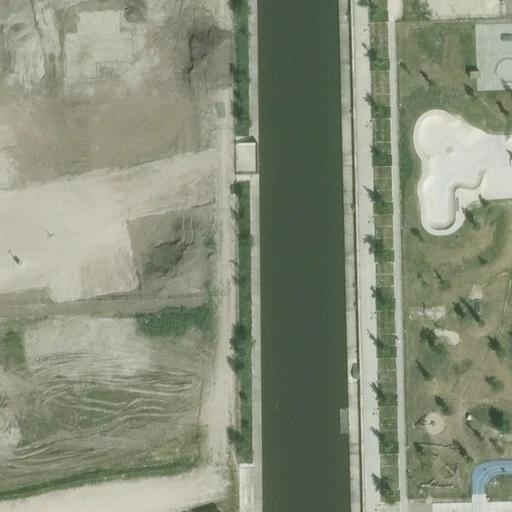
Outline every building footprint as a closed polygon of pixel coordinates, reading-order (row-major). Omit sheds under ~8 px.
[(25,0),(0,0),(0,13),(3,32),(29,27),(31,27),(25,0)] [(149,0),(139,2),(141,13),(151,11),(149,0)] [(205,0),(177,0),(167,2),(171,22),(206,15),(205,0)] [(410,23),(413,2),(402,0),(400,21),(410,23)] [(511,0),(480,0),(481,26),(457,27),(457,34),(511,31),(511,0)] [(139,2),(129,4),(131,15),(141,13),(139,2)] [(431,33),(445,19),(433,7),(419,21),(431,33)] [(44,12),(34,14),(37,25),(46,24),(44,12)] [(171,22),(163,24),(168,46),(207,38),(206,15),(171,22)] [(113,16),(75,17),(76,38),(87,38),(113,38),(113,16)] [(3,32),(1,32),(8,68),(36,63),(29,27),(3,32)] [(113,38),(87,38),(87,60),(124,59),(123,37),(113,38)] [(76,38),(65,38),(66,75),(87,75),(87,60),(87,38),(76,38)] [(207,38),(168,46),(172,68),(207,61),(207,38)] [(148,40),(136,43),(138,52),(150,50),(148,40)] [(51,47),(41,49),(44,61),(53,59),(51,47)] [(150,50),(138,52),(140,61),(152,59),(150,50)] [(208,73),(175,79),(179,101),(208,96),(208,73)] [(125,87),(116,89),(118,101),(127,99),(125,87)] [(116,89),(106,91),(109,102),(118,101),(116,89)] [(83,95),(74,97),(76,109),(85,107),(83,95)] [(159,95),(147,98),(149,107),(160,105),(159,95)] [(179,101),(176,102),(180,122),(209,117),(208,96),(179,101)] [(74,97),(64,99),(67,111),(76,109),(74,97)] [(160,105),(149,107),(150,116),(162,114),(160,105)] [(25,106),(16,108),(18,120),(27,118),(25,106)] [(16,108),(6,110),(9,122),(18,120),(16,108)] [(144,112),(121,117),(129,156),(151,152),(144,112)] [(121,117),(100,121),(108,160),(129,156),(121,117)] [(180,122),(177,123),(181,146),(209,140),(209,117),(180,122)] [(100,121),(79,125),(87,164),(108,160),(100,121)] [(79,125),(57,129),(64,168),(87,164),(79,125)] [(164,126),(153,128),(154,137),(166,135),(164,126)] [(43,132),(21,136),(29,175),(51,171),(43,132)] [(21,136),(0,140),(0,149),(6,180),(29,175),(21,136)] [(215,186),(173,193),(174,210),(215,208),(215,186)] [(157,201),(145,202),(145,211),(157,211),(157,201)] [(87,209),(86,210),(92,239),(132,231),(127,202),(106,206),(106,208),(88,212),(87,209)] [(215,208),(174,210),(174,232),(216,230),(215,208)] [(67,216),(46,219),(51,247),(92,239),(86,210),(66,213),(67,216)] [(157,211),(145,211),(145,221),(157,221),(157,211)] [(0,255),(27,251),(22,222),(1,226),(1,228),(0,228),(0,255)] [(174,232),(170,232),(171,253),(216,251),(216,230),(174,232)] [(105,243),(93,245),(95,255),(107,253),(105,243)] [(50,251),(40,253),(42,265),(52,263),(50,251)] [(216,251),(171,253),(171,275),(217,273),(216,251)] [(40,253),(30,255),(33,267),(42,265),(40,253)] [(158,266),(146,266),(147,275),(159,275),(158,266)] [(217,273),(171,275),(172,306),(217,303),(217,295),(217,273)] [(159,275),(147,275),(147,285),(159,285),(159,275)] [(147,288),(135,288),(135,298),(147,298),(147,288)] [(159,297),(147,298),(147,307),(159,307),(159,297)] [(147,298),(135,298),(135,307),(147,307),(147,298)] [(0,506),(221,465),(217,303),(172,306),(168,306),(170,412),(0,445),(0,506)] [(511,388),(445,390),(446,433),(511,431),(511,388)]
